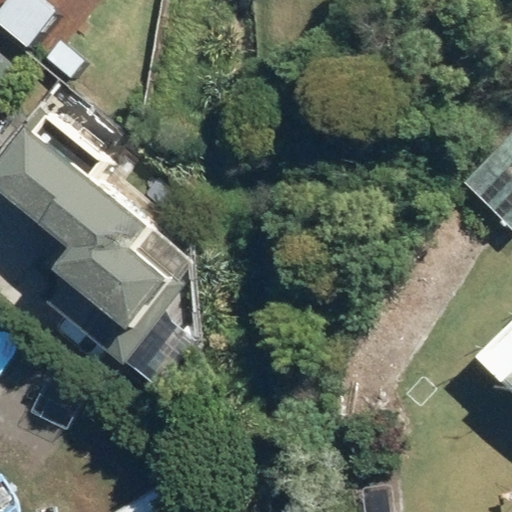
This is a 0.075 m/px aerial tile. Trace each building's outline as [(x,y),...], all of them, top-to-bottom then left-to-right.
[(4,0),(4,4),(5,9),(6,15),(9,19),(12,24),(16,28),(20,31),(25,33),(30,34),(36,35),(41,34),(46,33),(51,31),(56,28),(59,24),(62,19),(65,14),(66,9),(67,4),(66,0),(4,0)] [(0,111),(26,79),(0,57),(0,111)] [(176,316),(220,258),(173,222),(163,234),(100,186),(122,156),(62,110),(1,190),(89,258),(71,281),(87,294),(67,319),(168,397),(211,342),(176,316)] [(511,140),(463,187),(511,237),(511,140)] [(511,338),(487,364),(511,388),(511,338)]
